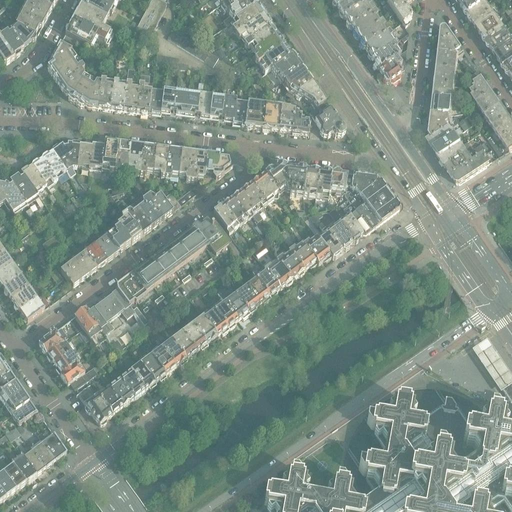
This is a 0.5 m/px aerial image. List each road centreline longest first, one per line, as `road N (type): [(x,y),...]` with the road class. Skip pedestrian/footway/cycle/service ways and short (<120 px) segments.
road 1 (secondary): [(428,224),(260,337),(93,465)]
road 2 (secondary): [(206,511),(489,314)]
road 3 (residential): [(14,348),(246,178),(253,148)]
road 4 (residential): [(253,148),(81,124),(0,123)]
road 5 (residential): [(93,465),(14,348)]
road 6 (residential): [(429,0),(415,115),(401,134)]
road 7 (residential): [(384,157),(366,162),(253,148)]
road 8 (secondary): [(321,45),(321,65),(384,157)]
road 9 (residential): [(439,0),(511,103)]
road 10 (secondary): [(401,134),(341,52),(321,45)]
